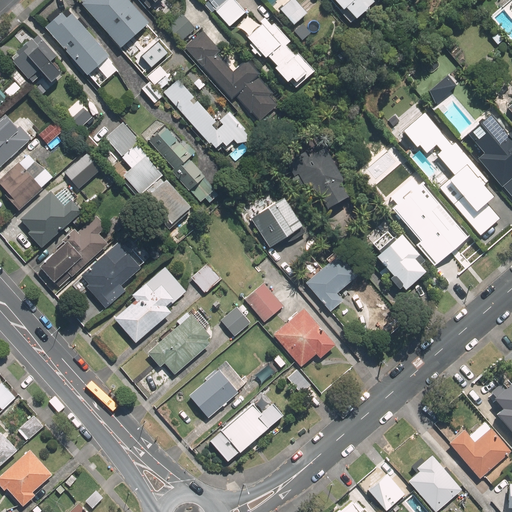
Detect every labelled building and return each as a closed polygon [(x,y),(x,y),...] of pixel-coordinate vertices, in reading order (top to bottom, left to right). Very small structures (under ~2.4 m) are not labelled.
[(80,0),(80,1),(82,3),(81,4),(119,47),(147,23),(127,0),(80,0)] [(140,0),(148,8),(157,0),(140,0)] [(213,13),(226,0),(204,0),(200,4),(211,15),(213,13)] [(233,0),(228,0),(215,13),(229,28),(245,13),(233,0)] [(288,0),(280,8),(294,24),(306,13),(294,0),(288,0)] [(331,0),(329,2),(355,31),(385,4),(381,0),(331,0)] [(166,27),(180,42),(194,29),(180,14),(166,27)] [(67,16),(62,21),(58,16),(42,29),(83,79),(94,69),(104,81),(115,72),(67,16)] [(271,26),(264,18),(259,22),(261,25),(246,38),(251,43),(248,45),(252,49),(250,51),(254,56),(256,54),(260,58),(262,56),(265,58),(267,56),(276,66),(273,69),(286,83),(287,82),(293,89),(313,71),(297,53),(294,56),(285,46),(289,42),(273,24),(271,26)] [(299,25),(290,32),(299,42),(308,35),(299,25)] [(202,32),(184,48),(231,100),(234,96),(249,113),(250,112),(258,121),(277,105),(269,97),(272,94),(256,77),(258,75),(246,61),(232,73),(215,54),(219,51),(202,32)] [(491,38),(496,44),(502,39),(497,33),(491,38)] [(55,56),(37,36),(32,41),(30,39),(16,53),(18,55),(11,61),(27,79),(35,72),(38,75),(44,70),(41,67),(47,61),(48,62),(55,56)] [(146,77),(154,85),(166,74),(159,66),(146,77)] [(451,88),(443,78),(424,95),(433,105),(451,88)] [(192,105),(189,101),(192,97),(177,80),(163,92),(208,144),(210,142),(215,148),(219,145),(225,152),(235,144),(246,142),(246,134),(243,131),(244,130),(228,112),(218,121),(221,125),(215,130),(211,126),(215,123),(196,102),(192,105)] [(148,82),(141,89),(153,103),(161,96),(148,82)] [(35,86),(48,101),(54,96),(43,83),(40,85),(38,83),(35,86)] [(17,98),(24,107),(37,96),(29,87),(17,98)] [(422,143),(440,165),(429,173),(470,221),(482,211),(473,200),(480,194),(491,207),(498,201),(487,189),(489,188),(418,104),(387,130),(408,155),(422,143)] [(484,153),(476,159),(501,188),(502,187),(507,193),(511,189),(511,140),(489,114),(467,133),(484,153)] [(4,115),(0,118),(0,165),(30,138),(18,126),(16,128),(4,115)] [(57,118),(39,135),(47,144),(66,127),(57,118)] [(121,156),(138,141),(122,122),(104,138),(121,156)] [(162,127),(148,140),(173,169),(171,171),(188,191),(189,190),(199,202),(214,189),(186,159),(193,152),(187,145),(182,149),(162,127)] [(342,181),(324,149),(307,159),(304,153),(285,164),(293,178),(291,179),(293,183),(298,183),(300,186),(303,184),(305,189),(308,188),(316,201),(320,199),(326,209),(347,197),(339,183),(342,181)] [(86,154),(64,174),(78,189),(100,169),(86,154)] [(32,160),(27,155),(17,164),(17,163),(0,178),(0,184),(7,192),(4,195),(17,210),(41,189),(39,188),(51,177),(35,159),(32,160)] [(162,182),(159,178),(161,176),(144,156),(122,176),(124,177),(121,180),(136,197),(139,194),(139,195),(145,191),(148,195),(142,201),(168,231),(189,212),(187,210),(189,208),(164,180),(162,182)] [(26,233),(40,248),(80,212),(62,192),(56,198),(50,191),(19,219),(29,230),(26,233)] [(88,196),(92,201),(98,196),(94,191),(88,196)] [(376,200),(387,213),(397,204),(386,192),(376,200)] [(269,248),(293,241),(305,233),(282,199),(250,219),(269,248)] [(409,227),(436,259),(452,246),(442,234),(456,222),(439,202),(409,227)] [(68,274),(70,277),(106,245),(105,243),(113,236),(95,216),(76,234),(73,230),(61,241),(64,245),(39,267),(53,283),(54,282),(56,284),(68,274)] [(170,233),(166,236),(172,243),(175,240),(170,233)] [(405,291),(425,273),(414,260),(418,256),(401,235),(376,257),(393,277),(389,280),(398,290),(401,287),(405,291)] [(115,242),(79,275),(87,283),(84,286),(103,308),(123,290),(118,286),(138,268),(115,242)] [(306,283),(331,311),(343,301),(337,294),(358,276),(339,254),(306,283)] [(220,280),(206,264),(191,278),(204,293),(220,280)] [(113,319),(134,343),(177,306),(173,302),(185,291),(164,267),(131,296),(135,301),(113,319)] [(244,300),(263,322),(282,306),(263,284),(244,300)] [(220,321),(233,336),(249,323),(235,307),(220,321)] [(273,335),(300,367),(315,354),(319,359),(334,346),(303,310),(273,335)] [(190,316),(147,353),(159,368),(164,364),(173,375),(208,344),(205,341),(209,337),(190,316)] [(206,381),(188,397),(207,419),(237,393),(235,392),(245,384),(224,361),(204,379),(206,381)] [(265,368),(260,372),(267,380),(272,376),(265,368)] [(296,370),(287,378),(301,394),(310,386),(296,370)] [(18,394),(12,387),(7,391),(0,383),(0,408),(1,410),(18,394)] [(496,416),(511,434),(511,394),(500,404),(504,409),(496,416)] [(251,406),(221,432),(239,453),(266,429),(257,418),(260,416),(251,406)] [(27,439),(41,427),(33,417),(18,430),(27,439)] [(511,452),(485,423),(468,438),(463,432),(448,445),(479,480),(511,452)] [(0,433),(0,465),(16,450),(0,433)] [(51,476),(28,451),(0,476),(0,487),(3,491),(6,489),(22,507),(33,496),(31,493),(51,476)] [(408,482),(433,511),(434,511),(460,490),(430,456),(424,462),(420,457),(410,466),(416,474),(408,482)] [(395,473),(386,480),(401,497),(410,489),(395,473)] [(67,480),(62,485),(67,491),(73,486),(67,480)] [(511,511),(511,482),(498,482),(496,511),(511,511)] [(98,489),(86,501),(94,509),(106,497),(98,489)]
